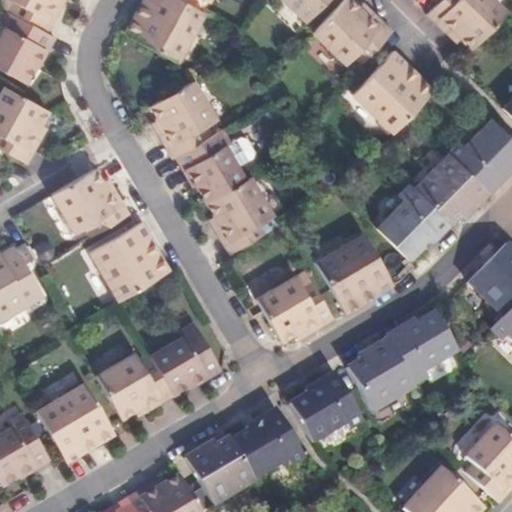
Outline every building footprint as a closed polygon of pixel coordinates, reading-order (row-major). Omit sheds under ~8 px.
[(11,0),(5,12),(45,34),(63,0),(11,0)] [(191,8),(175,0),(142,0),(134,14),(127,27),(123,34),(174,62),(200,14),(191,8)] [(175,0),(191,8),(195,0),(200,0),(206,3),(207,0),(175,0)] [(285,0),(307,20),(326,0),(285,0)] [(356,7),(348,0),(341,0),(310,33),(343,64),(350,57),(359,65),(380,42),(390,32),(369,11),(360,2),(356,7)] [(441,0),(437,5),(427,16),(438,28),(451,41),(455,37),(470,51),(494,26),(506,14),(491,0),(441,0)] [(45,34),(5,12),(0,20),(0,26),(4,29),(0,36),(0,72),(25,86),(35,67),(37,68),(41,59),(54,38),(45,34)] [(401,62),(390,52),(349,95),(390,135),(408,117),(432,92),(420,80),(401,62)] [(212,120),(189,82),(147,107),(155,120),(150,123),(156,133),(160,140),(170,157),(173,156),(211,133),(206,124),(212,120)] [(0,150),(26,165),(46,128),(40,125),(47,111),(21,98),(3,87),(0,93),(0,150)] [(511,96),(500,108),(511,119),(511,96)] [(457,144),(447,155),(485,193),(500,179),(511,167),(508,165),(511,160),(511,142),(489,120),(461,149),(457,144)] [(222,127),(211,133),(173,156),(183,173),(189,184),(192,182),(205,204),(244,180),(222,145),(230,140),(222,127)] [(485,193),(447,155),(412,190),(448,225),(459,213),(462,217),(467,212),(485,193)] [(102,181),(94,169),(52,194),(75,233),(83,228),(89,238),(128,215),(107,178),(102,181)] [(248,178),(244,180),(205,204),(211,214),(205,217),(209,224),(227,254),(268,230),(262,220),(270,216),(248,178)] [(412,190),(408,187),(396,199),(401,203),(374,230),(405,261),(420,245),(424,249),(430,243),(448,225),(412,190)] [(90,254),(118,301),(168,271),(157,253),(147,236),(140,224),(90,254)] [(367,300),(391,285),(361,236),(314,265),(344,314),(367,300)] [(0,320),(42,295),(12,246),(0,253),(0,320)] [(504,247),(465,285),(499,320),(511,307),(511,253),(507,247),(504,247)] [(332,319),(309,280),(299,286),(294,277),(254,299),(273,333),(279,343),(293,335),(296,341),(312,331),(332,319)] [(511,307),(499,320),(488,332),(499,343),(504,339),(511,346),(511,307)] [(383,339),(384,342),(409,385),(424,377),(421,370),(454,353),(432,315),(415,326),(413,322),(396,331),(383,339)] [(148,356),(172,396),(190,386),(191,388),(202,381),(220,371),(191,319),(175,328),(180,337),(148,356)] [(357,363),(344,371),(369,414),(411,389),(409,385),(384,342),(363,356),(355,361),(357,363)] [(142,347),(94,377),(120,421),(132,413),(135,418),(147,411),(172,396),(148,356),(142,347)] [(302,395),(284,405),(306,443),(341,424),(345,430),(358,422),(331,374),(311,386),(301,392),(302,395)] [(82,384),(35,412),(60,455),(65,463),(78,455),(94,445),(112,435),(82,384)] [(287,470),(301,462),(270,411),(251,423),(240,430),(243,435),(226,445),(249,482),(265,472),(282,463),(287,470)] [(0,486),(17,476),(19,479),(35,470),(49,461),(23,416),(10,424),(12,428),(0,434),(0,486)] [(461,474),(497,506),(511,490),(511,442),(494,426),(460,462),(467,469),(461,474)] [(208,510),(251,486),(249,482),(226,445),(224,441),(212,448),(210,444),(194,454),(180,462),(181,465),(208,510)] [(403,511),(482,511),(440,473),(403,511)] [(122,505),(126,511),(195,511),(177,480),(163,488),(160,482),(143,492),(144,493),(132,501),(131,499),(122,505)]
